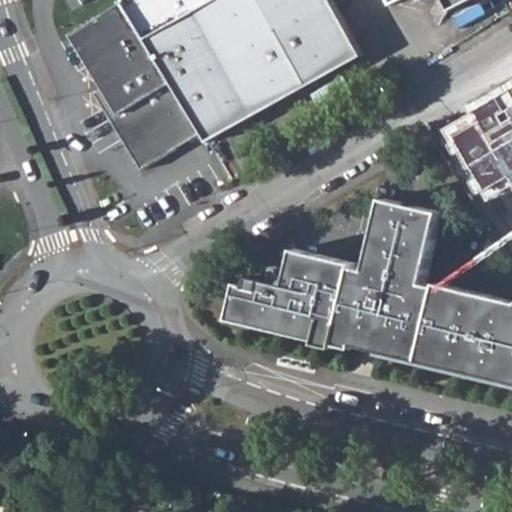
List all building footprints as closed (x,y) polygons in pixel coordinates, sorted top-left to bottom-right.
[(209,142),(363,56),(331,0),(136,0),(131,3),(206,135),(209,142)] [(454,0),(459,10),(477,0),(454,0)] [(206,135),(131,3),(73,35),(102,87),(98,89),(144,170),(206,135)] [(459,24),(483,18),(479,5),(455,11),(459,24)] [(381,353),(511,383),(511,297),(441,281),(440,285),(428,282),(444,210),(387,197),(371,264),(299,247),(291,282),(254,274),(254,275),(256,276),(254,284),(243,281),(235,314),(382,349),(381,353)] [(218,511),(233,511),(236,502),(222,498),(218,511)]
